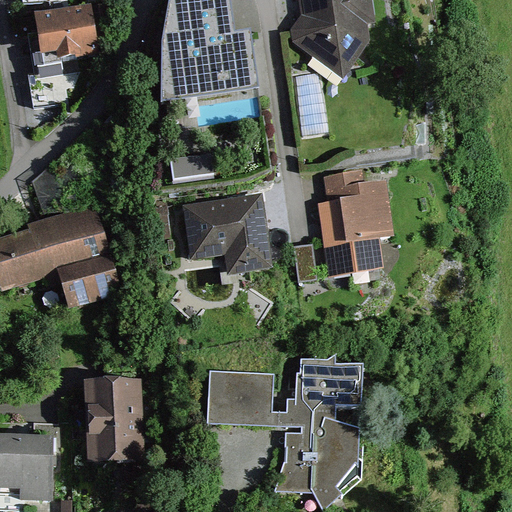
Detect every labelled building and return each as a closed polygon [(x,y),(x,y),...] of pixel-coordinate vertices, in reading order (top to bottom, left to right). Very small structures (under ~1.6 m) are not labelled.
[(159,46),(161,108),(261,96),(254,32),(232,34),(228,0),(167,0),(165,0),(159,46)] [(301,0),(305,22),(290,41),(341,82),(374,35),(369,0),(301,0)] [(91,14),(34,24),(41,65),(98,55),(91,14)] [(211,157),(170,163),(173,184),(214,178),(211,157)] [(41,219),(70,218),(70,172),(41,172),(41,219)] [(318,206),(329,280),(385,272),(381,243),(391,242),(395,241),(387,185),(365,188),(363,179),(363,174),(324,180),(327,204),(318,206)] [(263,197),(183,208),(190,262),(225,258),(228,278),(273,272),(263,197)] [(97,212),(0,243),(0,290),(1,295),(58,277),(69,313),(124,296),(97,212)] [(318,250),(298,251),(300,286),(320,285),(318,250)] [(273,377),(211,374),(208,426),(302,431),(302,437),(287,436),(285,465),(275,495),(313,496),(322,511),(326,511),(362,483),(364,436),(336,426),(337,410),(361,412),(363,370),(302,364),(300,379),(297,378),(296,404),(287,403),(287,416),(271,415),(273,377)] [(142,382),(84,384),(88,466),(146,464),(142,382)] [(55,444),(0,445),(0,494),(23,495),(23,509),(56,508),(55,444)]
